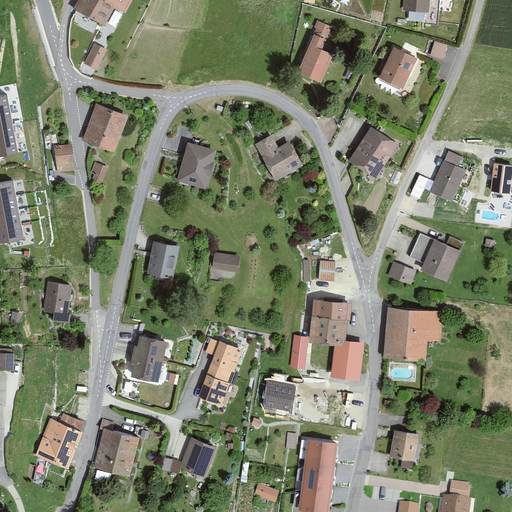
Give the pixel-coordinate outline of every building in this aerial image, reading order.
[(78,0),(74,8),(104,24),(114,6),(126,13),(132,0),(78,0)] [(430,0),(404,0),(403,10),(429,12),(430,0)] [(332,25),(319,19),(297,69),(320,80),(332,52),(322,47),(332,25)] [(448,43),(435,39),(430,52),(444,57),(448,43)] [(108,49),(94,42),(84,63),(98,70),(108,49)] [(416,58),(393,47),(380,77),(403,88),(416,58)] [(7,95),(0,96),(0,126),(13,124),(7,95)] [(127,116),(98,105),(84,140),(113,151),(127,116)] [(0,126),(0,155),(18,152),(13,124),(0,126)] [(399,144),(371,126),(360,144),(388,161),(399,144)] [(273,136),(257,145),(276,180),(302,166),(289,141),(278,147),(273,136)] [(70,141),(54,144),(57,171),(74,169),(70,141)] [(216,149),(188,141),(177,181),(205,189),(216,149)] [(360,144),(349,160),(377,178),(388,161),(360,144)] [(445,160),(443,159),(428,192),(451,202),(466,170),(458,166),(462,157),(449,151),(445,160)] [(469,168),(472,160),(463,157),(461,165),(469,168)] [(108,166),(96,160),(88,176),(101,182),(108,166)] [(511,178),(511,165),(494,163),(490,191),(510,194),(511,178)] [(411,193),(421,197),(429,177),(420,173),(411,193)] [(13,180),(0,182),(0,199),(16,196),(13,180)] [(16,196),(0,199),(0,214),(18,211),(16,196)] [(18,211),(0,214),(0,228),(21,225),(18,211)] [(21,225),(0,228),(0,242),(23,238),(21,225)] [(434,240),(421,234),(411,256),(422,261),(419,269),(448,282),(462,250),(435,238),(434,240)] [(179,246),(153,241),(147,273),(174,278),(179,246)] [(239,256),(214,252),(212,268),(237,272),(239,256)] [(337,258),(320,257),(319,280),(335,281),(337,258)] [(417,271),(394,261),(388,275),(411,285),(417,271)] [(71,285),(48,282),(44,311),(54,312),(53,321),(70,323),(71,313),(67,312),(71,285)] [(353,303),(313,298),(308,341),(335,344),(344,345),(344,340),(347,319),(351,319),(353,303)] [(440,309),(387,305),(383,356),(425,359),(427,338),(437,339),(440,309)] [(21,310),(12,310),(11,320),(21,321),(21,310)] [(167,341),(140,335),(137,346),(134,346),(132,354),(163,360),(167,341)] [(234,372),(243,349),(220,340),(219,341),(211,338),(205,352),(214,355),(209,369),(230,377),(232,371),(234,372)] [(307,340),(294,340),(293,361),(305,362),(307,340)] [(344,345),(335,344),(332,376),(360,379),(365,343),(344,340),(344,345)] [(14,353),(0,352),(0,369),(13,370),(14,353)] [(131,376),(158,382),(163,360),(132,354),(130,363),(134,364),(131,376)] [(230,377),(209,369),(198,397),(222,406),(230,383),(228,382),(230,377)] [(297,384),(269,380),(264,408),(292,413),(297,384)] [(59,423),(50,419),(36,456),(67,468),(85,423),(63,415),(59,423)] [(139,437),(104,428),(94,467),(129,476),(139,437)] [(420,434),(395,429),(390,456),(415,461),(420,434)] [(217,448),(191,438),(180,467),(205,477),(217,448)] [(338,443),(308,439),(304,467),(335,463),(338,443)] [(335,463),(304,467),(301,490),(333,484),(335,463)] [(259,480),(254,493),(277,502),(282,489),(259,480)] [(448,497),(442,496),(440,511),(469,511),(471,501),(469,500),(471,483),(451,480),(448,497)] [(301,490),(299,510),(313,511),(328,511),(333,484),(301,490)] [(418,511),(420,506),(400,503),(399,511),(418,511)]
